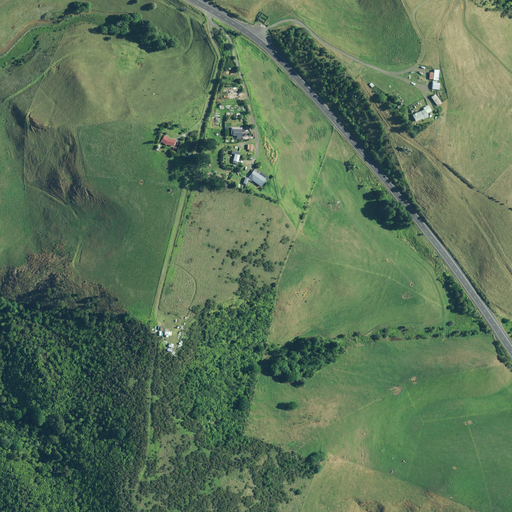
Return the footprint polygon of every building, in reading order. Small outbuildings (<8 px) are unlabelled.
[(439,70),(434,70),(433,73),(430,72),(429,79),(438,80),(439,70)] [(441,103),(434,94),(430,97),(437,106),(441,103)] [(431,111),(428,105),(423,108),(424,109),(412,115),(415,122),(422,119),(428,117),(426,113),(431,111)] [(242,139),(242,128),(232,127),(231,136),(237,136),(237,139),(242,139)] [(175,140),(163,136),(161,143),(173,147),(175,140)] [(241,152),(232,150),(232,154),(235,154),(233,163),(238,164),(241,152)] [(258,171),(254,169),(249,178),(250,179),(249,180),(251,182),(252,181),(261,187),(267,178),(264,176),(258,172),(258,171)]
